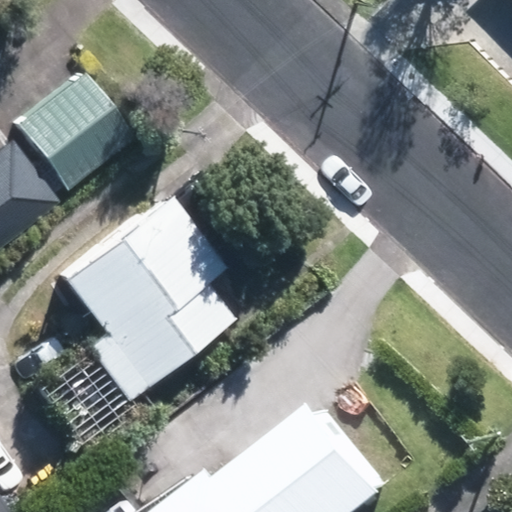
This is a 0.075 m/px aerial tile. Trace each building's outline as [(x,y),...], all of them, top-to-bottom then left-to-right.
[(94,66),(16,122),(64,190),(143,134),(94,66)] [(0,253),(68,207),(18,135),(0,147),(0,253)] [(229,259),(173,185),(64,268),(107,325),(90,338),(130,390),(240,307),(213,272),(229,259)] [(178,511),(377,511),(417,482),(341,385),(178,511)] [(0,511),(6,511),(18,504),(0,481),(0,511)]
